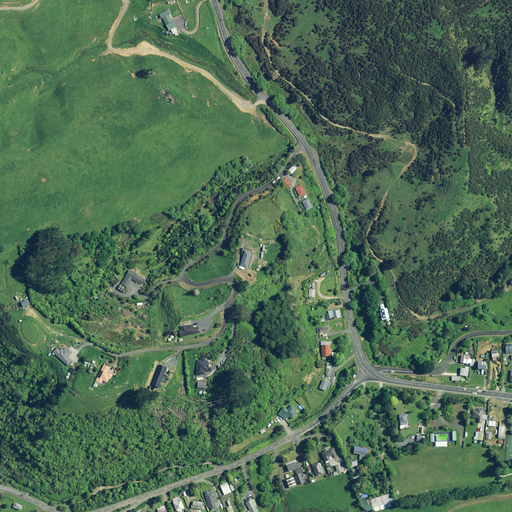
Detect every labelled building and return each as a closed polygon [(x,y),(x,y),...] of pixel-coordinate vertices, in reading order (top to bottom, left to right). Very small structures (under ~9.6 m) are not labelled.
[(171,14),(169,9),(160,14),(162,19),(163,18),(169,31),(176,27),(170,15),(171,14)] [(297,168),(293,165),(288,171),(292,174),(297,168)] [(292,185),(287,178),(282,181),(287,188),(292,185)] [(306,193),(301,184),(295,187),(299,196),(306,193)] [(313,207),(308,198),(302,202),(307,210),(313,207)] [(252,252),(246,250),(245,250),(244,254),(240,266),(247,268),(252,252)] [(144,279),(130,270),(122,284),(126,287),(132,279),(141,285),(144,279)] [(385,309),(384,304),(380,305),(381,309),(380,310),(382,320),(387,319),(387,321),(390,320),(388,308),(385,309)] [(341,317),(339,310),(333,311),(332,310),(328,311),(328,313),(326,313),(328,319),(334,317),(334,319),(341,317)] [(199,327),(196,328),(195,326),(193,326),(192,320),(180,323),(182,330),(180,330),(181,337),(200,333),(199,327)] [(331,356),(330,344),(321,345),(322,356),(331,356)] [(73,360),(69,357),(73,351),(68,346),(67,348),(65,347),(64,349),(61,347),(59,349),(57,347),(52,353),(59,359),(59,358),(68,366),(73,360)] [(461,355),(460,362),(470,364),(469,366),(474,366),(475,360),(471,359),(471,356),(461,355)] [(208,357),(201,357),(201,360),(197,360),(197,374),(206,374),(206,370),(210,370),(211,361),(208,361),(208,357)] [(486,369),(487,362),(478,361),(477,369),(486,369)] [(109,367),(104,364),(101,371),(98,377),(96,381),(101,384),(103,380),(107,382),(109,378),(111,379),(113,374),(107,372),(109,367)] [(461,368),(460,375),(465,376),(468,377),(469,367),(465,367),(465,368),(461,368)] [(329,382),(322,380),(319,388),(325,391),(329,382)] [(297,409),(291,405),(287,410),(283,407),(277,414),(285,420),(286,418),(287,419),(289,417),(293,419),(298,413),(295,411),(297,409)] [(482,410),(471,409),(470,422),(481,423),(482,410)] [(401,429),(408,428),(406,413),(398,414),(401,429)] [(505,425),(498,425),(497,438),(504,439),(505,425)] [(368,449),(355,447),(354,453),(360,454),(359,459),(361,459),(362,457),(366,457),(368,449)] [(337,457),(333,448),(322,453),(326,462),(332,459),(337,457)] [(298,466),(297,462),(286,466),(288,472),(295,469),(297,474),(295,475),(299,485),(304,483),(301,474),(303,473),(300,466),(298,466)] [(323,474),(319,463),(312,465),(316,476),(323,474)] [(297,484),(294,477),(287,480),(289,487),(297,484)] [(231,493),(231,492),(232,492),(229,486),(228,486),(227,483),(220,485),(224,495),(229,493),(229,494),(231,493)] [(212,492),(211,489),(204,492),(206,497),(205,497),(211,511),(217,508),(215,503),(216,502),(214,497),(215,496),(213,491),(212,492)] [(373,509),(375,511),(394,505),(391,494),(370,500),(373,509)] [(361,499),(364,509),(367,511),(372,510),(369,499),(367,500),(367,498),(361,499)] [(178,511),(181,511),(182,511),(181,509),(184,508),(181,499),(173,502),(177,511),(178,511)] [(258,511),(252,500),(246,503),(250,511),(258,511)] [(203,502),(193,501),(193,505),(192,504),(191,508),(204,510),(204,506),(202,506),(203,502)]
